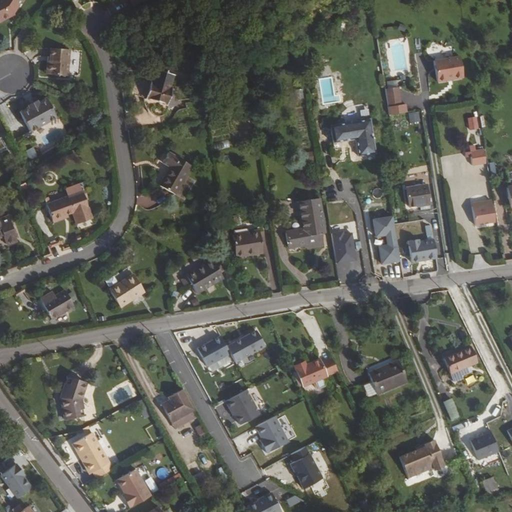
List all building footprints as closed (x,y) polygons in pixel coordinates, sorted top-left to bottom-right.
[(16,13),(16,12),(22,4),(24,0),(0,0),(0,20),(1,23),(12,17),(11,15),(16,13)] [(129,0),(135,9),(138,7),(134,0),(129,0)] [(71,77),(73,50),(54,49),(53,57),(53,61),(50,61),(49,75),(71,77)] [(462,77),(459,56),(433,60),(437,81),(462,77)] [(148,83),(146,82),(141,98),(164,104),(172,75),(152,70),(148,83)] [(385,90),(388,108),(402,106),(399,87),(385,90)] [(59,119),(49,99),(22,113),(33,133),(59,119)] [(420,112),(409,113),(410,123),(421,121),(420,112)] [(467,118),(469,131),(479,130),(478,117),(467,118)] [(375,154),(370,120),(330,126),(333,144),(355,140),(358,157),(375,154)] [(483,150),(470,152),(472,165),(485,163),(483,150)] [(190,168),(167,155),(161,165),(170,170),(160,189),(174,197),(190,168)] [(429,204),(426,186),(406,189),(409,207),(429,204)] [(82,192),(68,197),(69,200),(70,203),(84,198),(82,192)] [(84,198),(70,203),(69,200),(48,207),(54,225),(65,222),(64,219),(73,216),(77,227),(92,222),(84,198)] [(301,202),(305,230),(285,234),(288,248),(307,246),(308,250),(323,247),(321,235),(325,235),(320,200),(301,202)] [(474,225),(488,223),(494,222),(491,200),(485,201),(485,204),(471,207),(474,225)] [(429,217),(402,223),(406,240),(432,234),(429,217)] [(381,265),(400,262),(393,218),(373,221),(376,238),(386,236),(387,246),(379,247),(381,265)] [(18,244),(10,219),(0,222),(0,240),(3,239),(6,248),(18,244)] [(262,256),(259,233),(232,237),(234,259),(262,256)] [(342,234),(331,236),(336,266),(355,263),(351,236),(343,238),(342,234)] [(419,242),(419,240),(408,241),(411,263),(437,259),(434,240),(419,242)] [(221,280),(210,263),(186,279),(197,296),(221,280)] [(144,296),(134,278),(109,293),(120,311),(144,296)] [(73,311),(64,294),(42,306),(51,323),(73,311)] [(264,346),(255,331),(226,348),(229,354),(234,363),(264,346)] [(196,349),(206,367),(229,354),(226,348),(219,336),(196,349)] [(450,374),(473,363),(467,350),(465,351),(464,348),(442,357),(450,374)] [(477,361),(471,348),(467,350),(473,363),(477,361)] [(320,360),(306,366),(306,365),(294,369),(303,389),(328,378),(320,360)] [(407,381),(397,360),(367,373),(376,394),(407,381)] [(80,400),(85,383),(66,378),(59,399),(64,421),(83,417),(80,400)] [(170,423),(193,410),(182,390),(167,398),(169,401),(160,406),(170,423)] [(245,391),(224,402),(232,417),(234,416),(239,425),(259,415),(245,391)] [(453,397),(444,400),(452,420),(461,417),(453,397)] [(144,399),(136,402),(144,418),(152,415),(144,399)] [(259,441),(266,454),(286,443),(272,418),(254,428),(261,440),(259,441)] [(494,431),(473,437),(478,458),(500,453),(494,431)] [(256,434),(248,436),(250,444),(259,441),(256,434)] [(93,482),(109,473),(88,437),(68,448),(75,460),(77,459),(88,477),(89,476),(93,482)] [(446,464),(434,439),(424,443),(425,446),(417,449),(400,457),(410,478),(434,467),(435,469),(439,469),(444,467),(446,464)] [(304,448),(290,456),(294,463),(289,465),(303,490),(321,480),(304,448)] [(18,499),(33,488),(24,476),(26,475),(17,464),(1,476),(18,499)] [(193,475),(199,484),(208,478),(203,469),(193,475)] [(126,511),(145,501),(130,475),(113,484),(120,497),(118,498),(126,511)] [(497,488),(492,478),(482,482),(487,492),(497,488)] [(287,499),(290,506),(301,500),(297,493),(287,499)] [(257,503),(246,508),(248,511),(280,511),(270,494),(257,501),(257,503)]
